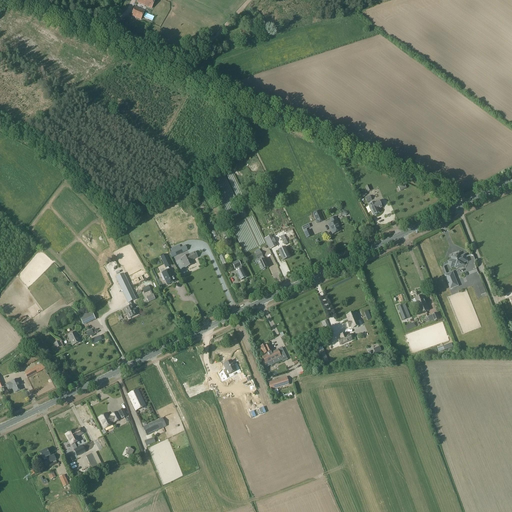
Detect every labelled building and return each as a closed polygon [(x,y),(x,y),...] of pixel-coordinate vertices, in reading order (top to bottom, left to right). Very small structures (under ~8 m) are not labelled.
[(151,8),(154,0),(137,0),(137,2),(151,8)] [(144,11),(135,7),(131,16),(141,20),(144,11)] [(378,201),(368,205),(373,215),(374,215),(375,215),(376,215),(376,214),(379,213),(378,209),(381,207),(381,206),(382,206),(380,202),(379,202),(378,201)] [(319,211),(312,214),(317,224),(324,221),(319,211)] [(231,223),(241,218),(239,214),(229,219),(231,223)] [(331,223),(328,225),(332,234),(341,230),(339,225),(337,221),(335,217),(330,219),(331,223)] [(271,235),(273,245),(284,243),(282,233),(271,235)] [(278,251),(283,260),(290,257),(285,247),(278,251)] [(263,258),(262,256),(263,256),(259,249),(255,251),(256,254),(255,254),(257,258),(260,257),(260,259),(263,258)] [(189,255),(181,258),(185,268),(194,264),(192,260),(197,257),(195,252),(189,255)] [(162,256),(167,267),(168,270),(163,272),(163,273),(161,274),(164,280),(166,280),(168,285),(176,281),(169,266),(172,265),(167,254),(162,256)] [(219,256),(223,266),(228,263),(223,254),(219,256)] [(452,256),(452,258),(452,260),(449,261),(449,263),(450,266),(452,267),(455,266),(455,268),(464,265),(463,263),(466,262),(467,260),(465,256),(463,255),(460,257),(460,255),(458,254),(452,256)] [(268,267),(264,259),(258,262),(262,270),(268,267)] [(246,277),(242,269),(236,272),(240,280),(246,277)] [(457,286),(452,272),(445,275),(450,289),(457,286)] [(126,280),(123,274),(116,277),(119,283),(126,280)] [(131,290),(123,293),(127,301),(128,303),(135,300),(131,290)] [(152,295),(146,298),(148,303),(155,300),(152,295)] [(429,310),(423,296),(415,299),(421,313),(429,310)] [(115,297),(107,300),(110,309),(118,306),(115,297)] [(134,309),(132,305),(124,309),(128,319),(137,315),(136,313),(137,312),(135,308),(134,309)] [(398,307),(403,320),(408,318),(403,305),(398,307)] [(92,311),(79,317),(83,325),(95,319),(92,311)] [(347,316),(349,322),(347,322),(349,327),(351,326),(352,328),(353,328),(354,329),(358,328),(357,326),(359,325),(354,313),(347,316)] [(434,322),(440,319),(437,313),(432,315),(434,322)] [(76,332),(68,336),(70,339),(68,341),(69,343),(71,342),(73,346),(81,342),(76,332)] [(349,335),(346,336),(345,334),(340,336),(341,338),(338,340),(340,345),(351,340),(349,335)] [(265,344),(259,347),(263,355),(265,354),(265,355),(265,356),(263,357),(266,363),(280,357),(282,360),(283,362),(287,360),(282,348),(272,353),(271,351),(273,351),(270,344),(266,346),(265,344)] [(19,355),(25,367),(39,359),(33,347),(19,355)] [(316,353),(321,364),(328,361),(323,350),(316,353)] [(224,371),(223,370),(219,372),(223,380),(227,378),(226,375),(236,371),(231,361),(223,365),(226,370),(224,371)] [(27,378),(45,369),(42,363),(24,372),(27,378)] [(185,383),(187,389),(202,382),(199,376),(185,383)] [(287,377),(268,383),(271,391),(271,390),(286,386),(289,385),(287,377)] [(10,382),(6,384),(8,390),(12,389),(14,393),(22,389),(18,379),(10,382)] [(251,407),(244,387),(237,390),(243,409),(251,407)] [(145,406),(138,390),(128,395),(135,410),(145,406)] [(228,427),(242,423),(231,392),(218,397),(228,427)] [(123,409),(118,412),(122,419),(127,416),(123,409)] [(110,415),(111,416),(108,418),(106,414),(99,417),(104,428),(112,425),(111,422),(113,421),(114,422),(120,419),(116,412),(110,415)] [(159,419),(143,427),(147,436),(164,427),(159,419)] [(74,430),(66,434),(71,445),(71,444),(74,449),(77,448),(74,443),(79,440),(77,436),(83,433),(81,429),(75,432),(74,430)] [(151,437),(142,441),(144,447),(154,443),(151,437)] [(246,452),(248,457),(252,456),(253,462),(256,461),(252,444),(248,445),(247,441),(241,443),(244,453),(246,452)] [(77,456),(85,452),(82,445),(77,448),(74,449),(77,456)] [(131,456),(134,450),(128,448),(125,453),(131,456)] [(47,449),(40,453),(42,459),(46,457),(47,459),(48,459),(50,463),(56,460),(54,454),(50,456),(50,455),(47,449)] [(92,454),(86,456),(95,476),(101,473),(92,454)] [(64,475),(59,477),(62,486),(67,483),(64,475)]
